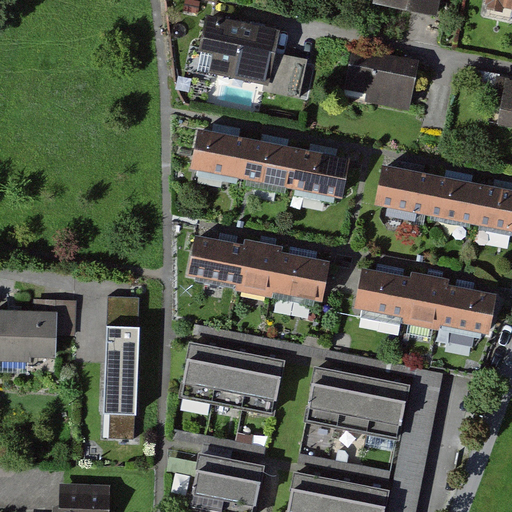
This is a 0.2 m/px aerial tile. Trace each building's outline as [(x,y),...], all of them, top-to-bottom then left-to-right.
[(448,0),(389,0),(446,13),(448,0)] [(288,36),(217,21),(207,71),(277,86),(288,36)] [(427,59),(358,45),(349,87),(373,92),(372,100),(416,109),(427,59)] [(511,76),(502,75),(492,121),(511,124),(511,76)] [(358,159),(204,128),(196,167),(350,199),(358,159)] [(511,187),(386,162),(378,201),(511,228),(511,187)] [(335,262),(199,234),(191,272),(328,300),(335,262)] [(502,295),(367,267),(360,305),(494,332),(502,295)] [(140,298),(107,297),(101,437),(135,439),(140,298)] [(38,298),(38,309),(0,307),(0,358),(36,360),(36,355),(59,356),(60,332),(79,332),(80,300),(38,298)] [(269,416),(280,361),(184,342),(173,397),(269,416)] [(410,384),(324,367),(314,416),(400,432),(410,384)] [(421,511),(448,373),(422,368),(394,511),(421,511)] [(207,511),(250,511),(262,447),(173,430),(165,473),(187,477),(181,507),(207,511)] [(385,511),(393,471),(307,455),(296,511),(385,511)] [(69,511),(115,511),(116,493),(70,492),(69,511)]
